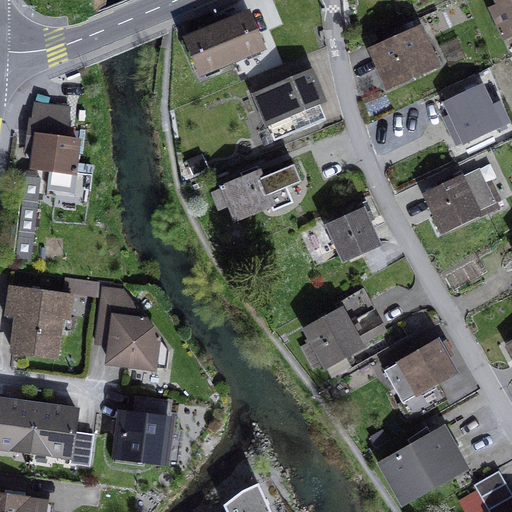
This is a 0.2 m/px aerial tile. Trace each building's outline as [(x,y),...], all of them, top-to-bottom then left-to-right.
[(511,33),(511,0),(498,0),(502,7),(494,10),(505,36),(511,33)] [(228,23),(225,17),(216,21),(232,61),(263,49),(249,14),(233,21),(228,23)] [(187,40),(201,74),(232,61),(216,21),(205,25),(208,31),(201,34),(187,40)] [(205,25),(199,28),(201,34),(208,31),(205,25)] [(389,67),(397,85),(437,67),(420,28),(404,35),(402,29),(388,35),(391,42),(371,51),(381,71),(389,67)] [(388,89),(397,85),(389,67),(381,71),(388,89)] [(255,95),(275,141),(322,122),(316,106),(320,104),(324,103),(311,71),(255,95)] [(461,133),(465,142),(499,126),(490,108),(475,75),(442,91),(454,116),(447,119),(452,131),(453,131),(459,128),(461,133)] [(322,122),(326,120),(320,104),(316,106),(322,122)] [(499,126),(507,122),(499,104),(490,108),(499,126)] [(74,169),(78,142),(66,140),(70,111),(35,106),(33,122),(31,122),(26,151),(36,153),(34,168),(55,171),(72,173),(77,174),(77,170),(74,169)] [(189,166),(193,174),(206,169),(202,160),(189,166)] [(271,206),(273,212),(294,204),(288,189),(302,183),(294,165),(260,179),(258,173),(243,180),(224,187),(225,189),(215,193),(221,209),(231,204),(237,220),(271,206)] [(240,174),(243,180),(258,173),(260,173),(257,167),(240,174)] [(477,213),(497,204),(480,169),(464,177),(462,172),(453,176),(454,177),(457,184),(462,181),(477,213)] [(52,191),(69,194),(72,173),(55,171),(52,191)] [(31,259),(41,179),(26,177),(16,257),(31,259)] [(428,197),(444,229),(477,213),(462,181),(457,184),(454,177),(440,183),(443,190),(428,197)] [(330,226),(345,260),(378,245),(368,222),(374,219),(367,204),(360,207),(362,211),(330,226)] [(65,290),(95,295),(97,284),(66,279),(65,290)] [(18,318),(13,352),(56,358),(61,317),(69,318),(72,296),(10,288),(6,317),(18,318)] [(160,341),(157,340),(158,337),(124,293),(104,290),(98,332),(113,334),(111,346),(109,362),(167,369),(169,352),(160,341)] [(361,347),(361,346),(385,332),(377,318),(360,328),(353,332),(349,324),(356,320),(372,311),(361,292),(337,305),(341,311),(306,331),(329,372),(347,362),(344,357),(361,347)] [(353,332),(360,328),(356,320),(349,324),(353,332)] [(97,344),(111,346),(113,334),(98,332),(97,344)] [(442,352),(448,348),(445,342),(438,345),(442,352)] [(385,372),(403,403),(455,374),(446,359),(453,356),(448,348),(442,352),(438,345),(437,343),(385,372)] [(144,465),(145,459),(165,461),(167,444),(170,421),(166,421),(169,402),(139,398),(136,417),(123,415),(117,462),(144,465)] [(0,447),(17,450),(18,444),(32,446),(37,406),(0,400),(0,447)] [(183,431),(177,430),(179,414),(171,413),(173,402),(169,402),(166,421),(170,421),(167,444),(181,446),(183,431)] [(74,434),(77,411),(37,406),(32,446),(46,448),(45,454),(71,457),(70,464),(90,467),(94,437),(74,434)] [(382,465),(404,502),(465,468),(443,430),(432,437),(428,430),(410,440),(414,447),(382,465)] [(31,455),(45,454),(46,448),(32,446),(18,444),(17,450),(31,455)] [(511,511),(511,493),(499,471),(474,486),(489,511),(511,511)] [(227,511),(270,511),(258,485),(243,492),(225,506),(227,511)] [(0,511),(49,511),(40,511),(41,502),(2,498),(3,490),(0,490),(0,511)] [(40,511),(49,511),(53,511),(54,504),(41,502),(40,511)]
